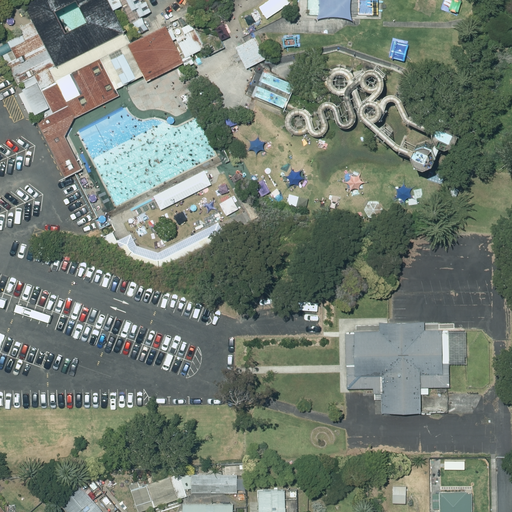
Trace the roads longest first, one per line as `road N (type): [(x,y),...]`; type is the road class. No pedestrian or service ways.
road 1 (residential): [(492,279),(508,511)]
road 2 (unknown): [(184,326),(235,314),(315,312)]
